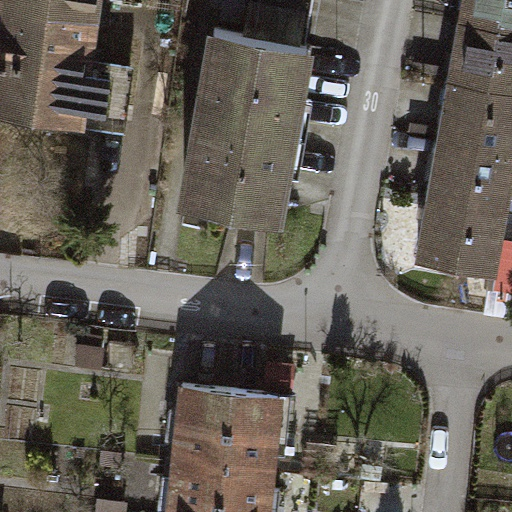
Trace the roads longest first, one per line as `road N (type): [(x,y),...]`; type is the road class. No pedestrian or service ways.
road 1 (residential): [(0,278),(341,319)]
road 2 (residential): [(395,0),(341,319)]
road 3 (residential): [(459,342),(442,511)]
road 4 (residential): [(341,319),(459,342)]
